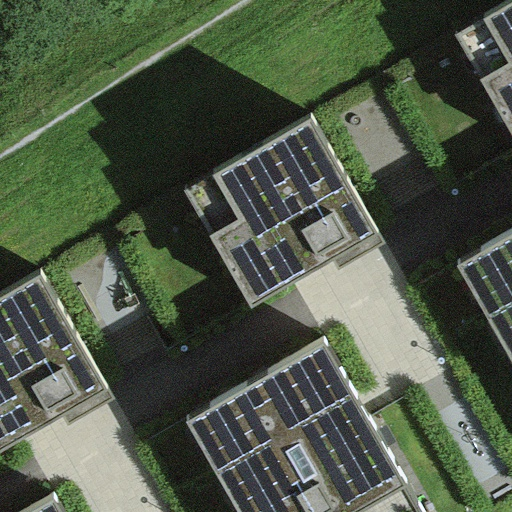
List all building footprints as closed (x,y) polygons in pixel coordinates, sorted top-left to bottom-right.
[(511,3),(458,35),(511,124),(511,3)] [(182,192),(250,305),(369,234),(301,121),(182,192)] [(511,233),(456,266),(511,360),(511,233)] [(0,297),(0,451),(99,392),(31,279),(0,297)] [(405,511),(308,348),(180,423),(232,511),(405,511)]
